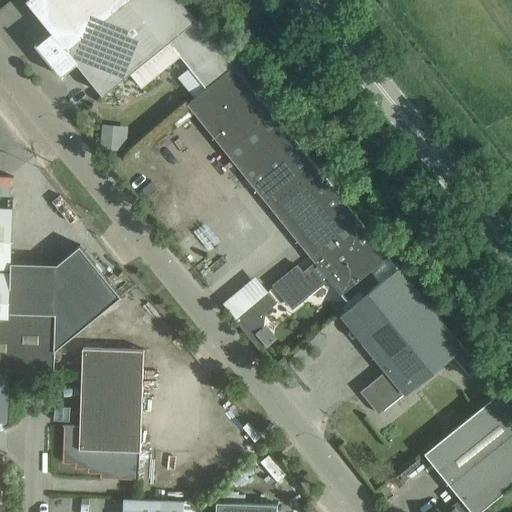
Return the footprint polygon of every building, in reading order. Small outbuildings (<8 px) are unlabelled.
[(27,0),(52,31),(37,43),(36,42),(35,43),(49,60),(122,0),(27,0)] [(207,87),(234,64),(182,0),(122,0),(49,60),(63,77),(64,76),(63,74),(78,62),(103,94),(130,72),(142,86),(181,55),(207,87)] [(207,87),(188,103),(171,117),(178,126),(195,112),(317,262),(303,273),(297,266),(275,284),(293,307),(330,278),(342,293),(389,254),(234,64),(207,87)] [(135,149),(147,166),(179,143),(167,126),(135,149)] [(126,150),(127,133),(101,131),(100,148),(126,150)] [(145,199),(196,261),(213,247),(162,185),(145,199)] [(0,268),(11,269),(13,208),(0,207),(0,268)] [(0,370),(54,372),(55,353),(123,296),(81,245),(58,264),(56,312),(9,311),(11,269),(0,268),(0,370)] [(386,369),(360,390),(379,413),(405,392),(406,393),(463,346),(421,295),(400,267),(340,314),(364,341),(386,369)] [(235,320),(236,319),(236,320),(260,350),(276,337),(266,324),(265,324),(265,312),(277,303),(267,291),(266,292),(267,293),(260,298),(259,298),(258,299),(259,299),(252,305),(251,304),(250,305),(251,306),(244,311),(242,312),(243,312),(236,318),(235,317),(234,318),(235,320)] [(138,480),(139,480),(144,349),(83,347),(81,424),(63,423),(63,425),(65,425),(64,462),(76,462),(76,467),(89,467),(89,472),(101,472),(101,477),(138,478),(138,480)] [(511,406),(500,391),(425,451),(450,482),(462,497),(471,508),(473,511),(478,511),(511,484),(511,406)] [(454,508),(449,511),(465,511),(471,508),(462,497),(452,505),(454,508)] [(216,511),(277,511),(278,504),(217,502),(216,511)]
